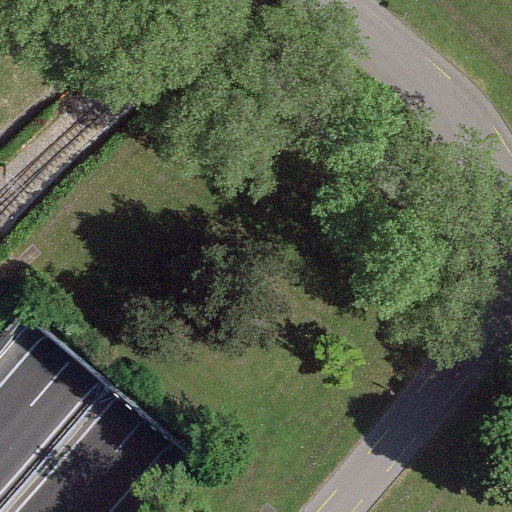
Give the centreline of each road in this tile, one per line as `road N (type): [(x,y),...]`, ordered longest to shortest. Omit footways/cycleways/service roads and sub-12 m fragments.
road 1 (motorway): [(59,511),(473,0)]
road 2 (motorway): [(352,0),(0,439)]
road 3 (unclassified): [(326,511),(427,402),(511,276)]
road 4 (unclassified): [(328,0),(462,130),(511,213)]
